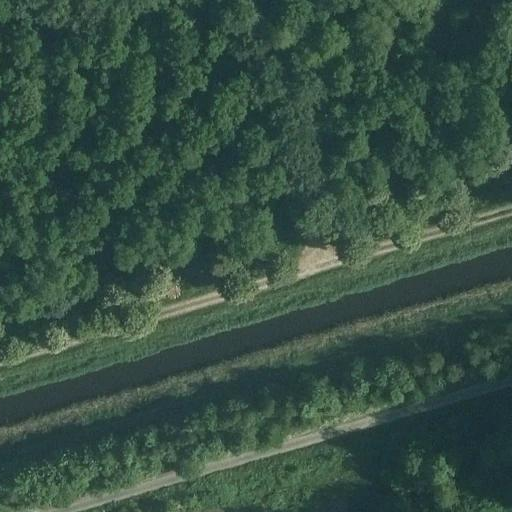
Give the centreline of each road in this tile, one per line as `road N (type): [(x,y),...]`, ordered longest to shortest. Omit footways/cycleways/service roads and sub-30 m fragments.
road 1 (track): [(225,0),(308,273),(0,366)]
road 2 (track): [(79,511),(511,385)]
road 3 (track): [(511,214),(308,273)]
